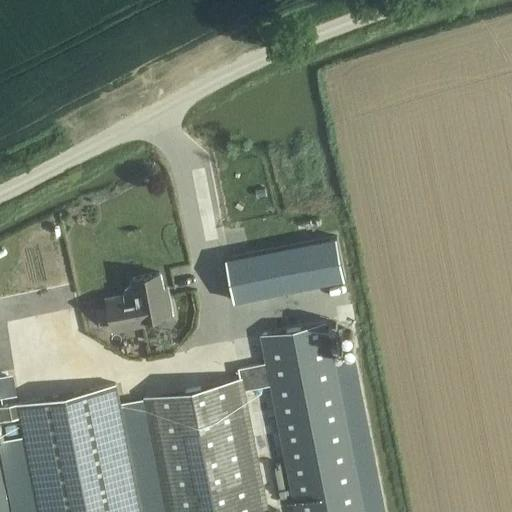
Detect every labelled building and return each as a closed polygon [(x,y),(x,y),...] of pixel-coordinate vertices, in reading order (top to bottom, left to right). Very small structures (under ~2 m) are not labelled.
[(337,236),(225,259),(234,301),(345,279),(337,236)] [(112,325),(151,318),(171,314),(168,298),(164,299),(159,273),(132,279),(133,282),(130,283),(125,287),(123,293),(123,296),(107,299),(112,325)] [(144,399),(119,403),(140,511),(268,511),(244,390),(270,385),(294,511),(363,511),(333,361),(330,342),(326,322),(260,335),(260,336),(263,350),(264,354),(266,364),(238,369),(240,378),(143,398),(144,399)] [(1,407),(0,407),(0,421),(4,421),(19,418),(23,436),(38,511),(140,511),(119,403),(116,384),(1,407)] [(16,423),(4,425),(6,434),(18,432),(16,423)] [(0,511),(9,511),(0,462),(0,511)]
